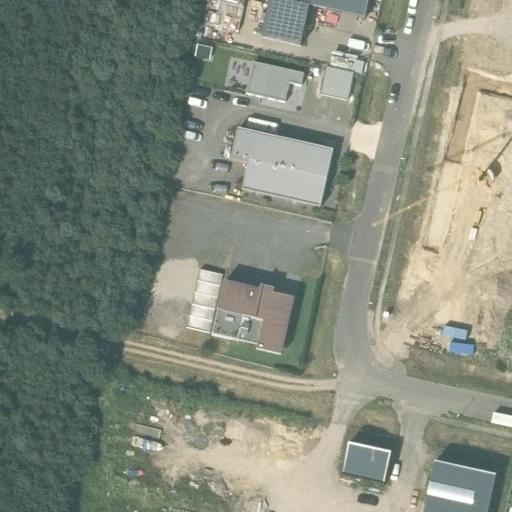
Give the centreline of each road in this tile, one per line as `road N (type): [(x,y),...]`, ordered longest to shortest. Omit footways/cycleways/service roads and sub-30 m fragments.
road 1 (unclassified): [(511,412),(368,380),(351,344),(423,0)]
road 2 (track): [(359,374),(318,390),(0,317)]
